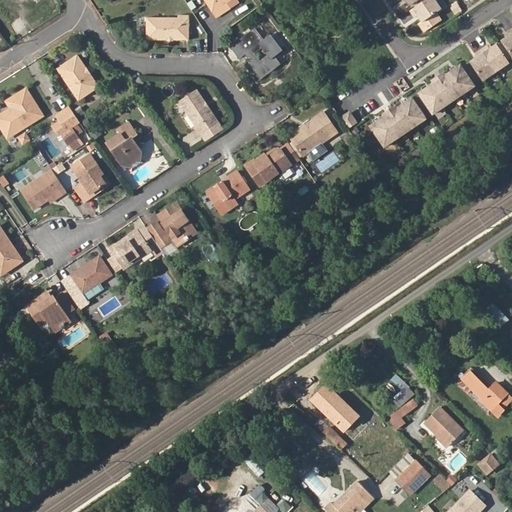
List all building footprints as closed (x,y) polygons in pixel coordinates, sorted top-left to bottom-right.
[(204,0),(214,16),(238,0),(204,0)] [(438,0),(406,0),(424,26),(446,11),(438,0)] [(177,17),(146,17),(146,36),(146,39),(165,39),(166,41),(172,41),(172,39),(188,39),(188,15),(177,15),(177,17)] [(245,53),(250,61),(246,63),(257,80),(278,66),(272,57),(280,51),(279,49),(283,46),(274,33),(269,36),(269,35),(261,40),(252,28),(229,44),(238,57),(245,53)] [(511,33),(470,61),(484,82),(511,63),(511,33)] [(55,68),(77,100),(97,86),(89,74),(90,73),(85,66),(84,66),(76,55),(55,68)] [(461,63),(418,93),(433,116),(477,86),(461,63)] [(145,82),(140,75),(133,79),(137,86),(145,82)] [(11,112),(21,126),(39,115),(22,89),(8,98),(16,109),(12,111),(11,112)] [(219,123),(197,90),(180,102),(202,135),(219,123)] [(413,96),(370,125),(385,148),(429,118),(413,96)] [(16,109),(8,98),(5,101),(12,111),(16,109)] [(0,125),(7,136),(21,126),(11,112),(8,108),(0,113),(0,125)] [(78,122),(68,108),(55,116),(59,122),(52,127),(58,136),(78,122)] [(347,128),(357,122),(349,110),(340,116),(347,128)] [(319,142),(320,142),(318,139),(333,129),(321,111),(308,120),(307,127),(300,126),(295,130),(293,127),(286,132),(292,140),(301,155),(306,152),(319,142)] [(299,123),(300,126),(307,127),(308,120),(307,118),(299,123)] [(130,137),(133,135),(134,134),(126,122),(116,130),(119,134),(106,142),(120,163),(139,150),(136,146),(130,137)] [(318,139),(320,142),(335,131),(333,129),(318,139)] [(24,132),(17,136),(22,142),(27,139),(24,132)] [(139,143),(133,135),(130,137),(136,146),(139,143)] [(292,140),(288,142),(298,157),(301,155),(292,140)] [(289,163),(298,157),(288,142),(279,148),(267,156),(264,153),(254,160),(246,165),(258,184),(277,171),(289,163)] [(306,152),(311,160),(326,151),(319,142),(306,152)] [(277,144),(264,153),(267,156),(279,148),(277,144)] [(140,152),(139,150),(120,163),(122,165),(131,168),(139,162),(140,152)] [(321,174),(340,161),(334,151),(314,164),(321,174)] [(98,175),(101,173),(88,154),(70,166),(80,182),(74,187),(83,201),(99,189),(98,187),(103,183),(98,175)] [(289,163),(277,171),(281,178),(294,169),(289,163)] [(66,191),(50,169),(20,190),(33,209),(47,199),(54,195),(56,198),(66,191)] [(235,169),(226,175),(228,178),(222,182),(220,179),(205,190),(214,205),(226,197),(232,206),(236,203),(232,198),(248,188),(243,182),(245,181),(241,175),(240,176),(235,169)] [(108,183),(101,173),(98,175),(103,183),(98,187),(99,189),(108,183)] [(0,183),(3,187),(8,183),(2,175),(0,176),(0,183)] [(50,203),(56,198),(54,195),(47,199),(50,203)] [(220,214),(232,206),(226,197),(214,205),(220,214)] [(174,202),(156,215),(164,227),(167,231),(164,233),(161,229),(155,220),(145,227),(157,246),(158,246),(171,237),(176,244),(194,232),(174,202)] [(110,252),(122,270),(157,246),(145,227),(144,226),(126,238),(127,241),(110,252)] [(1,235),(3,233),(0,228),(0,273),(0,274),(21,260),(16,251),(13,253),(1,235)] [(16,251),(3,233),(1,235),(13,253),(16,251)] [(108,250),(110,252),(127,241),(126,238),(108,250)] [(83,269),(70,278),(74,283),(68,287),(81,307),(87,303),(81,293),(109,274),(97,255),(81,266),(83,269)] [(43,311),(47,317),(55,328),(68,319),(64,313),(72,307),(61,291),(53,296),(52,294),(50,296),(47,298),(42,292),(26,303),(35,317),(43,311)] [(481,312),(499,329),(509,319),(491,302),(481,312)] [(39,323),(47,317),(43,311),(35,317),(39,323)] [(103,343),(110,338),(106,331),(98,336),(103,343)] [(470,372),(469,371),(465,376),(462,379),(481,397),(479,398),(496,414),(502,409),(501,407),(496,403),(507,393),(495,382),(490,387),(489,389),(476,377),(478,375),(472,370),(470,372)] [(490,387),(478,375),(476,377),(489,389),(490,387)] [(360,417),(326,383),(310,400),(345,433),(360,417)] [(401,418),(420,402),(404,384),(391,396),(400,406),(384,419),(394,431),(405,422),(401,418)] [(511,397),(507,393),(496,403),(501,407),(511,397)] [(424,421),(451,445),(465,429),(439,405),(424,421)] [(326,430),(345,447),(347,445),(329,427),(326,430)] [(342,450),(345,447),(326,430),(324,432),(342,450)] [(480,462),(488,472),(499,463),(491,453),(480,462)] [(258,477),(263,472),(248,456),(243,462),(258,477)] [(408,492),(428,474),(414,460),(394,478),(408,492)] [(359,511),(374,497),(357,481),(344,495),(346,497),(342,501),(340,499),(334,505),(331,503),(325,509),(327,511),(359,511)] [(481,511),(487,506),(470,489),(447,511),(481,511)] [(274,511),(278,509),(269,499),(255,511),(274,511)]
